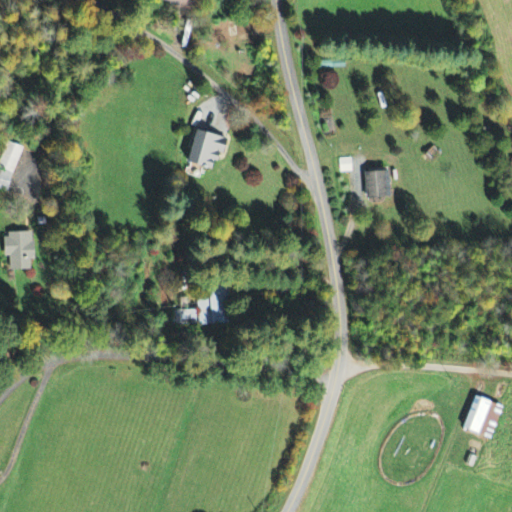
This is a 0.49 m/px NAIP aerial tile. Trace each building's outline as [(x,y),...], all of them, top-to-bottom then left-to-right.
[(193,9),(193,0),(163,0),(163,8),(193,9)] [(191,163),(221,172),(230,140),(200,131),(191,163)] [(21,147),(5,143),(0,161),(0,191),(8,193),(21,147)] [(368,201),(394,200),(393,173),(367,174),(368,201)] [(36,262),(35,233),(2,234),(3,259),(7,259),(7,272),(33,271),(33,262),(36,262)] [(173,311),(173,326),(197,326),(233,325),(232,294),(196,295),(197,311),(173,311)] [(496,439),(505,406),(477,398),(468,431),(496,439)]
